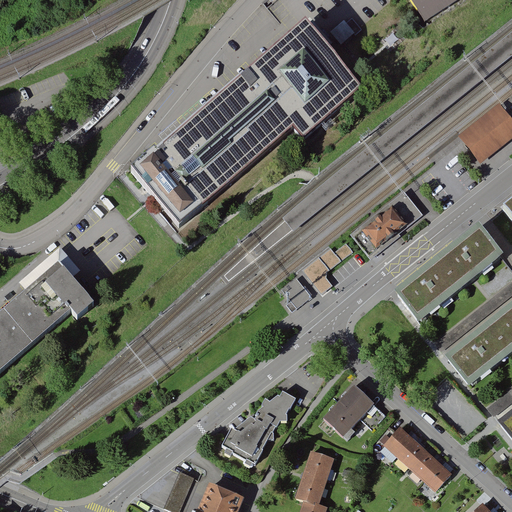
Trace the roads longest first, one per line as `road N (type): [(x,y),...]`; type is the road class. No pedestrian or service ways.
road 1 (residential): [(0,248),(27,246),(66,220),(257,0)]
road 2 (tertiary): [(327,332),(101,511)]
road 3 (tertiary): [(171,0),(119,92),(0,186)]
road 4 (residential): [(327,332),(511,505)]
road 5 (tertiary): [(511,175),(327,332)]
